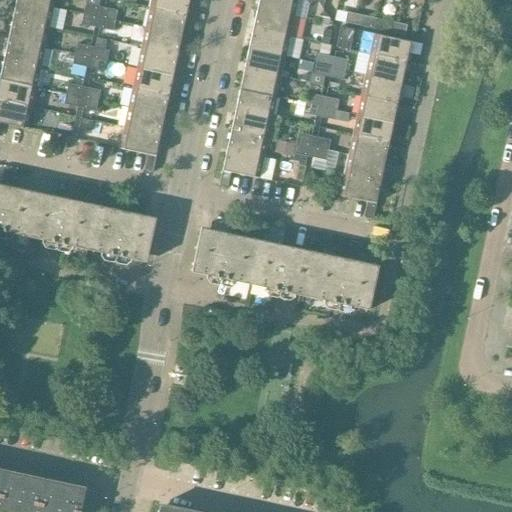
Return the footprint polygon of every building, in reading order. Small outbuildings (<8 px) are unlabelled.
[(54,0),(16,0),(16,1),(52,9),(54,0)] [(150,0),(149,9),(185,16),(188,0),(150,0)] [(296,0),(258,0),(256,10),(293,18),(296,0)] [(52,9),(16,1),(12,21),(48,29),(52,9)] [(85,5),(83,15),(96,18),(99,8),(85,5)] [(117,12),(103,9),(101,19),(115,22),(117,12)] [(185,16),(149,9),(145,28),(181,36),(185,16)] [(293,18),(256,10),(252,30),(289,38),(293,18)] [(346,13),(344,24),(354,26),(356,15),(346,13)] [(96,18),(83,15),(81,25),(94,28),(96,18)] [(373,19),(356,15),(354,26),(371,29),(373,19)] [(115,22),(101,19),(99,29),(112,32),(115,22)] [(396,24),(380,20),(377,31),(394,34),(396,24)] [(48,29),(12,21),(7,41),(44,49),(48,29)] [(406,26),(396,24),(394,34),(404,36),(406,26)] [(181,36),(145,28),(141,48),(177,56),(181,36)] [(340,28),(335,48),(349,51),(353,31),(340,28)] [(289,38),(252,30),(248,50),(284,58),(289,38)] [(331,32),(324,31),(321,45),(327,46),(331,32)] [(410,43),(374,35),(369,56),(405,64),(410,43)] [(44,49),(7,41),(3,61),(39,69),(44,49)] [(76,45),(74,55),(88,58),(90,48),(76,45)] [(177,56),(141,48),(136,68),(173,76),(177,56)] [(108,52),(95,49),(92,59),(106,62),(108,52)] [(284,58),(248,50),(244,70),(280,78),(284,58)] [(315,54),(313,64),(327,67),(329,57),(315,54)] [(88,58),(74,55),(72,65),(86,68),(88,58)] [(405,64),(369,56),(365,76),(401,84),(405,64)] [(347,61),(333,58),(331,68),(345,71),(347,61)] [(106,62),(92,59),(90,69),(104,72),(106,62)] [(39,69),(3,61),(0,75),(0,80),(35,89),(39,69)] [(327,67),(313,64),(311,74),(324,77),(327,67)] [(173,76),(136,68),(132,88),(168,96),(173,76)] [(345,71),(331,68),(329,78),(342,81),(345,71)] [(280,78),(244,70),(239,90),(276,98),(280,78)] [(401,84),(365,76),(361,96),(397,103),(401,84)] [(35,89),(0,80),(0,101),(31,108),(35,89)] [(68,85),(66,95),(79,98),(81,88),(68,85)] [(168,96),(132,88),(128,108),(164,116),(168,96)] [(99,92),(86,89),(84,99),(97,102),(99,92)] [(276,98),(239,90),(235,110),(271,118),(276,98)] [(307,94),(304,104),(318,107),(320,97),(307,94)] [(79,98),(66,95),(63,105),(77,108),(79,98)] [(397,103),(361,96),(356,116),(393,123),(397,103)] [(325,98),(322,109),(336,111),(338,101),(325,98)] [(97,102),(84,99),(82,109),(95,112),(97,102)] [(31,108),(0,101),(0,123),(26,129),(31,108)] [(318,107),(304,104),(302,114),(316,117),(318,107)] [(164,116),(128,108),(123,128),(160,136),(164,116)] [(336,111),(322,109),(320,118),(334,121),(336,111)] [(271,118),(235,110),(230,130),(267,138),(271,118)] [(75,118),(64,116),(61,130),(72,132),(75,118)] [(393,123),(356,116),(352,136),(388,143),(393,123)] [(87,135),(90,122),(81,121),(78,133),(87,135)] [(160,136),(123,128),(119,149),(147,155),(143,171),(152,173),(160,136)] [(267,138),(230,130),(226,150),(263,158),(267,138)] [(298,134),(296,145),(309,147),(311,137),(298,134)] [(388,143),(352,136),(348,156),(384,163),(388,143)] [(316,138),(314,148),(327,151),(330,141),(316,138)] [(309,147),(296,145),(294,155),(307,158),(309,147)] [(327,151),(314,148),(312,159),(325,161),(327,151)] [(263,158),(226,150),(218,187),(227,189),(230,173),(258,179),(263,158)] [(384,163),(348,156),(343,176),(380,183),(384,163)] [(380,183),(343,176),(339,197),(366,202),(363,218),(372,220),(380,183)] [(5,233),(28,238),(37,193),(0,185),(0,237),(4,238),(5,233)] [(96,206),(37,193),(28,238),(50,243),(49,248),(63,251),(64,246),(86,250),(96,206)] [(155,219),(96,206),(86,250),(109,255),(107,260),(121,263),(122,258),(146,263),(152,233),(154,225),(155,219)] [(260,241),(212,231),(200,228),(191,273),(214,278),(213,283),(227,286),(228,281),(250,286),(260,241)] [(319,254),(260,241),(250,286),(273,290),(272,295),(285,298),(286,293),(309,298),(319,254)] [(378,266),(319,254),(309,298),(331,303),(330,308),(344,311),(345,306),(369,311),(378,266)] [(37,511),(44,481),(3,472),(0,488),(0,511),(37,511)] [(80,511),(85,490),(44,481),(37,511),(80,511)]
